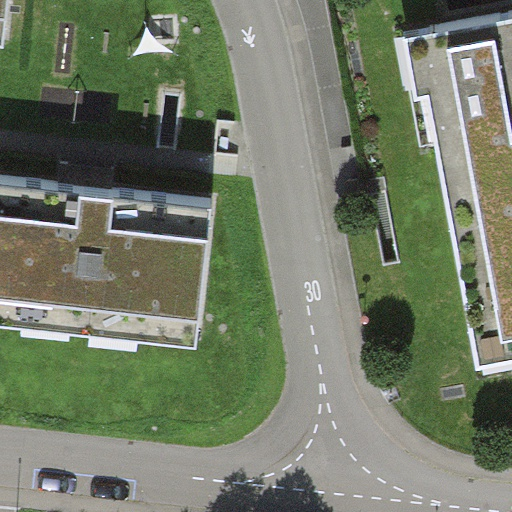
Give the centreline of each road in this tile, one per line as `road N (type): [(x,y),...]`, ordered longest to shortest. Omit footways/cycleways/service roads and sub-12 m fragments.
road 1 (residential): [(261,0),(316,175),(365,502)]
road 2 (residential): [(0,462),(365,502)]
